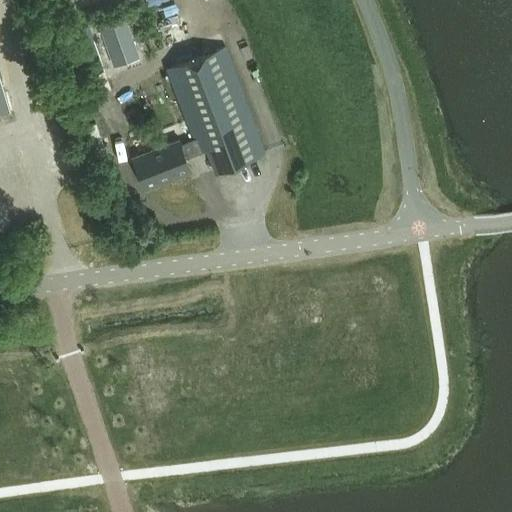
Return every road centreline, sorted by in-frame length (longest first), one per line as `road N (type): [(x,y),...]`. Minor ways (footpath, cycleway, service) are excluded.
road 1 (unclassified): [(55,285),(419,231)]
road 2 (residential): [(419,231),(394,79),(364,0)]
road 3 (residential): [(55,285),(66,346),(124,511)]
